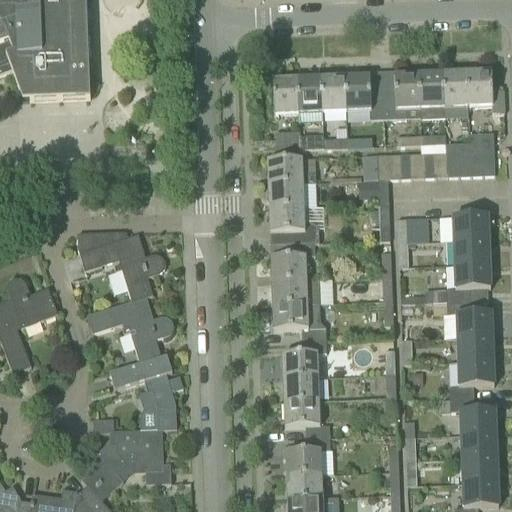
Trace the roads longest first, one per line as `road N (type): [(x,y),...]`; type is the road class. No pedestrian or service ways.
road 1 (residential): [(243,511),(224,22)]
road 2 (residential): [(79,407),(76,339),(49,228),(209,223)]
road 3 (residential): [(209,223),(219,511)]
road 4 (residential): [(224,22),(511,9)]
road 5 (residential): [(205,23),(209,223)]
road 6 (residential): [(16,409),(4,439),(15,464),(40,474),(65,464),(79,407)]
road 7 (unknown): [(77,227),(70,177),(53,139),(0,133)]
